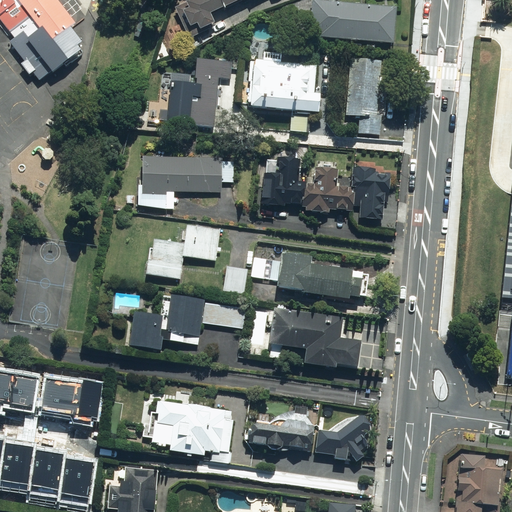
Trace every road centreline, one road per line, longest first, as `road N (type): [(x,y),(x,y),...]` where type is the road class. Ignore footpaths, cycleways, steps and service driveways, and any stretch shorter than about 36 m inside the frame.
road 1 (secondary): [(409,405),(444,0)]
road 2 (unknown): [(60,448),(402,485)]
road 3 (unknown): [(232,252),(236,230),(253,223),(423,245)]
